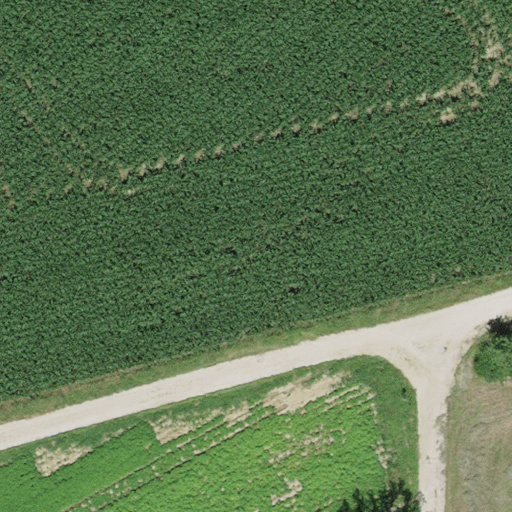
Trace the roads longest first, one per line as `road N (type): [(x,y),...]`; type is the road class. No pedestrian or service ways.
road 1 (track): [(0,440),(511,308)]
road 2 (track): [(425,511),(442,326)]
